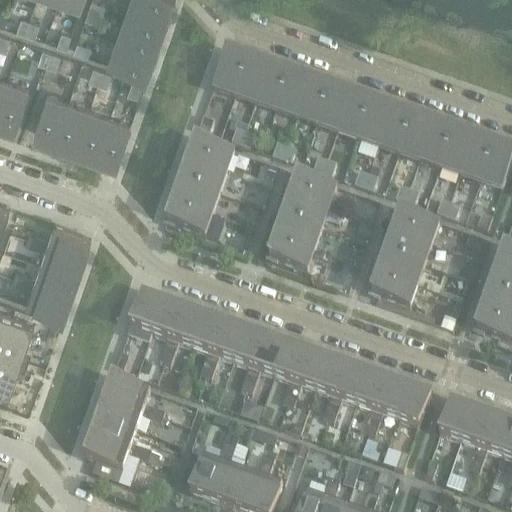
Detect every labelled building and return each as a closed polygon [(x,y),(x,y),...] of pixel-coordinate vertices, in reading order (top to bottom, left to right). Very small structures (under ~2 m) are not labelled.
[(60,0),(60,1),(81,9),(84,0),(60,0)] [(107,4),(96,0),(93,0),(89,12),(103,17),(107,4)] [(132,0),(131,4),(171,18),(169,17),(175,0),(132,0)] [(171,18),(131,4),(124,24),(162,38),(169,18),(171,18)] [(103,17),(89,12),(86,21),(100,26),(103,17)] [(30,23),(22,20),(17,34),(25,37),(30,23)] [(40,26),(30,23),(25,37),(35,40),(40,26)] [(162,38),(124,24),(117,45),(157,59),(157,58),(155,58),(162,38)] [(67,51),(72,37),(62,34),(57,48),(67,51)] [(11,40),(2,38),(0,43),(0,52),(6,55),(11,40)] [(92,49),(78,44),(74,54),(88,59),(92,49)] [(157,59),(117,45),(110,66),(148,79),(155,59),(157,59)] [(38,66),(47,69),(52,55),(43,52),(38,66)] [(61,58),(52,55),(47,69),(56,72),(61,58)] [(215,93),(236,101),(249,63),(236,58),(236,61),(227,58),(215,93)] [(262,67),(249,63),(236,101),(257,108),(269,72),(261,70),(262,67)] [(89,83),(99,87),(104,73),(94,69),(89,83)] [(276,75),(269,72),(257,108),(277,115),(290,77),(277,72),(276,75)] [(112,76),(104,73),(99,87),(107,90),(112,76)] [(303,82),(290,77),(277,115),(297,122),(310,87),(302,84),(303,82)] [(0,106),(8,84),(0,81),(0,106)] [(145,87),(132,83),(128,97),(140,101),(145,87)] [(29,91),(8,84),(0,106),(0,123),(16,129),(29,91)] [(317,89),(310,87),(297,122),(318,129),(331,91),(318,87),(317,89)] [(344,96),(331,91),(318,129),(338,136),(351,101),(343,98),(344,96)] [(69,105),(48,98),(34,135),(56,143),(69,105)] [(358,103),(351,101),(338,136),(359,143),(372,105),(359,101),(358,103)] [(90,112),(69,105),(56,143),(76,150),(75,152),(76,152),(90,112)] [(385,110),(372,105),(359,143),(379,151),(392,115),(384,112),(385,110)] [(110,119),(90,112),(76,152),(77,150),(97,157),(110,119)] [(399,118),(392,115),(379,151),(400,158),(413,120),(400,115),(399,118)] [(131,127),(110,119),(97,157),(118,165),(131,127)] [(426,124),(413,120),(400,158),(420,165),(433,129),(425,127),(426,124)] [(216,125),(205,121),(200,135),(211,139),(216,125)] [(440,132),(433,129),(420,165),(441,172),(454,134),(441,129),(440,132)] [(232,147),(242,150),(247,136),(237,133),(232,147)] [(467,138),(454,134),(441,172),(461,179),(474,144),(466,141),(467,138)] [(256,139),(247,136),(242,150),(251,153),(256,139)] [(197,143),(197,144),(190,165),(228,178),(235,156),(197,143)] [(481,146),(474,144),(461,179),(482,186),(495,148),(482,144),(481,146)] [(273,161),(282,164),(287,150),(278,147),(273,161)] [(508,153),(495,148),(482,186),(503,194),(511,167),(511,156),(507,155),(508,153)] [(297,153),(287,150),(282,164),(292,168),(297,153)] [(314,175),(323,179),(328,164),(319,161),(314,175)] [(337,168),(328,164),(323,179),(333,182),(337,168)] [(228,178),(190,165),(183,185),(221,198),(228,178)] [(355,190),(365,193),(370,179),(360,176),(355,190)] [(299,179),(292,200),(330,213),(337,192),(299,179)] [(379,182),(370,179),(365,193),(374,196),(379,182)] [(221,198),(183,185),(176,205),(213,219),(221,198)] [(401,190),(396,204),(406,207),(411,193),(401,190)] [(420,196),(411,193),(406,207),(415,211),(420,196)] [(330,213),(292,200),(285,220),(323,234),(330,213)] [(437,218),(447,222),(452,207),(442,204),(437,218)] [(213,219),(176,205),(168,227),(175,229),(174,231),(175,232),(176,230),(206,240),(213,219)] [(461,211),(452,207),(447,222),(456,225),(461,211)] [(0,240),(10,212),(0,208),(0,240)] [(402,214),(394,236),(432,249),(440,228),(402,214)] [(488,236),(493,222),(482,218),(477,232),(488,236)] [(323,234),(285,220),(278,241),(316,254),(323,234)] [(54,227),(49,242),(47,247),(85,260),(92,240),(54,227)] [(26,246),(36,250),(39,238),(30,235),(26,246)] [(432,249),(394,236),(387,256),(425,270),(432,249)] [(85,260),(47,247),(49,242),(39,238),(36,250),(46,253),(41,267),(78,280),(85,260)] [(316,254),(278,241),(270,262),(277,265),(276,267),(277,267),(278,265),(308,276),(316,254)] [(511,252),(506,251),(499,272),(511,276),(511,252)] [(425,270),(387,256),(380,277),(418,290),(425,270)] [(78,280),(41,267),(36,280),(34,286),(71,299),(78,280)] [(511,276),(499,272),(491,293),(511,299),(511,276)] [(12,285),(22,288),(26,277),(16,273),(12,285)] [(71,299),(34,286),(36,280),(26,277),(22,288),(32,292),(27,306),(64,319),(71,299)] [(418,290),(380,277),(373,298),(380,300),(379,303),(380,303),(381,301),(411,311),(418,290)] [(511,299),(491,293),(484,313),(511,322),(511,299)] [(132,332),(153,339),(165,304),(144,297),(132,332)] [(186,311),(165,304),(153,339),(168,344),(173,346),(186,311)] [(206,318),(186,311),(173,346),(168,344),(164,355),(175,359),(179,348),(194,354),(206,318)] [(0,313),(0,353),(1,354),(14,318),(0,313)] [(511,322),(484,313),(477,334),(484,337),(483,339),(484,339),(485,337),(511,346),(511,322)] [(35,326),(14,318),(1,354),(28,363),(31,354),(26,352),(35,326)] [(226,325),(206,318),(194,354),(208,359),(214,361),(226,325)] [(445,320),(441,330),(453,334),(457,324),(445,320)] [(247,333),(226,325),(214,361),(208,359),(205,369),(216,373),(220,363),(235,368),(247,333)] [(267,340),(247,333),(235,368),(249,373),(255,375),(267,340)] [(288,347),(267,340),(255,375),(249,373),(246,383),(257,387),(261,377),(276,382),(288,347)] [(309,354),(288,347),(276,382),(291,387),(296,389),(309,354)] [(28,363),(1,354),(0,357),(0,393),(10,397),(19,371),(25,373),(28,363)] [(329,361),(309,354),(296,389),(291,387),(287,398),(298,402),(302,391),(317,396),(329,361)] [(175,359),(164,355),(160,366),(172,370),(175,359)] [(130,360),(123,358),(116,376),(124,378),(130,360)] [(349,368),(329,361),(317,396),(331,401),(337,403),(349,368)] [(370,375),(349,368),(337,403),(331,401),(328,412),(339,416),(343,405),(357,411),(370,375)] [(216,373),(205,369),(201,380),(212,384),(216,373)] [(390,382),(370,375),(357,411),(372,416),(378,418),(390,382)] [(411,390),(390,382),(378,418),(372,416),(368,426),(380,430),(383,420),(398,425),(411,390)] [(114,383),(107,403),(144,416),(142,422),(152,425),(156,414),(146,410),(151,396),(114,383)] [(257,387),(246,383),(242,394),(253,398),(257,387)] [(432,397),(411,390),(398,425),(420,432),(432,397)] [(298,402),(287,398),(283,409),(294,413),(298,402)] [(144,416),(107,403),(100,422),(138,435),(142,422),(144,416)] [(440,439),(462,447),(474,412),(452,404),(440,439)] [(339,416),(328,412),(324,423),(335,427),(339,416)] [(495,419),(474,412),(462,447),(476,452),(482,454),(495,419)] [(166,417),(156,414),(152,425),(162,429),(166,417)] [(511,434),(511,424),(495,419),(482,454),(476,452),(473,463),(484,467),(488,456),(502,461),(511,434)] [(138,435),(100,422),(93,442),(131,455),(129,460),(138,464),(142,452),(133,449),(138,435)] [(232,425),(225,446),(226,446),(231,448),(238,427),(232,425)] [(380,430),(368,426),(365,437),(376,441),(380,430)] [(249,432),(244,444),(251,447),(256,434),(249,432)] [(511,434),(502,461),(511,464),(511,434)] [(235,440),(232,448),(237,450),(240,442),(235,440)] [(131,455),(93,442),(86,462),(124,475),(129,460),(131,455)] [(226,446),(222,456),(233,460),(237,450),(231,448),(226,446)] [(152,456),(142,452),(138,464),(149,467),(150,462),(152,456)] [(191,498),(212,505),(224,468),(230,470),(233,460),(222,456),(219,466),(204,461),(191,498)] [(404,476),(407,468),(411,458),(403,456),(397,473),(404,476)] [(264,460),(261,470),(272,474),(275,464),(264,460)] [(150,462),(149,467),(160,471),(162,466),(150,462)] [(484,467),(473,463),(469,474),(480,478),(484,467)] [(349,465),(345,477),(347,478),(358,482),(362,470),(362,469),(350,465),(349,465)] [(425,483),(432,486),(439,468),(431,466),(425,483)] [(230,470),(224,468),(212,505),(230,511),(244,474),(230,470)] [(257,479),(244,474),(230,511),(251,511),(263,481),(269,483),(272,474),(261,470),(257,479)] [(269,483),(263,481),(251,511),(275,511),(283,488),(269,483)] [(330,483),(326,493),(338,496),(341,486),(330,483)] [(303,511),(325,511),(329,504),(334,506),(338,496),(326,493),(323,502),(308,497),(303,511)] [(368,496),(365,506),(376,510),(380,500),(368,496)]
